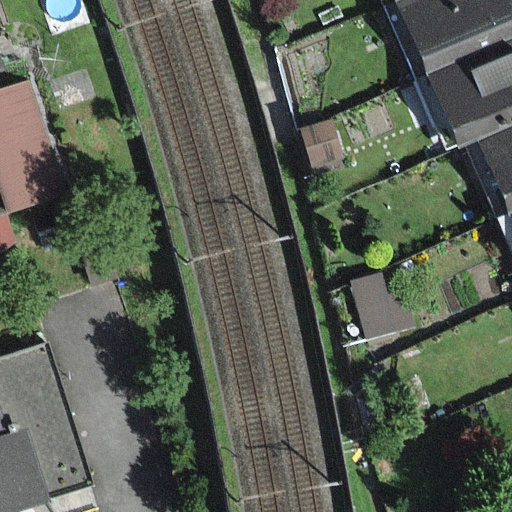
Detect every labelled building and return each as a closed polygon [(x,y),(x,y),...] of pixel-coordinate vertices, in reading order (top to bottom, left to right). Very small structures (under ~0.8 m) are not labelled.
[(417,0),(388,0),(394,11),(417,0)] [(511,44),(511,0),(417,0),(394,11),(427,83),(511,44)] [(511,132),(511,44),(427,83),(460,156),(511,132)] [(0,53),(0,249),(59,230),(0,53)] [(511,163),(485,175),(511,241),(511,163)] [(43,354),(0,366),(0,510),(82,486),(43,354)]
